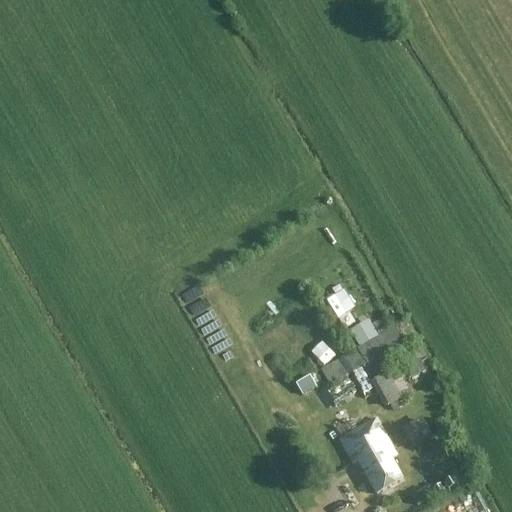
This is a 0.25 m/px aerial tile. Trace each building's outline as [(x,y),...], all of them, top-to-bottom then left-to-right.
[(311,276),(344,261),(337,245),(304,260),(311,276)] [(339,269),(318,283),(330,301),(351,287),(339,269)] [(405,406),(402,400),(413,394),(412,394),(436,381),(416,346),(406,352),(392,329),(387,332),(380,319),(343,341),(350,354),(320,372),(329,388),(362,369),(371,384),(384,410),(390,407),(393,413),(405,406)] [(344,398),(365,391),(360,379),(340,387),(344,398)] [(376,496),(402,482),(391,461),(396,458),(375,421),(339,441),(353,467),(358,463),(376,496)]
